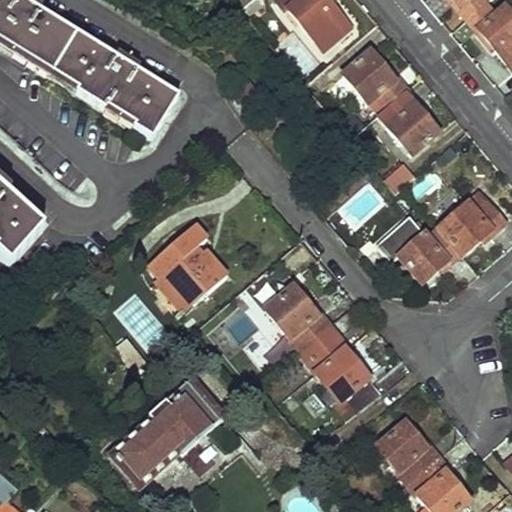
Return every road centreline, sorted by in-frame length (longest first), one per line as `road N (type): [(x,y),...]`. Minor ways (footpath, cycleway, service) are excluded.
road 1 (residential): [(237,139),(427,353)]
road 2 (residential): [(391,0),(511,146)]
